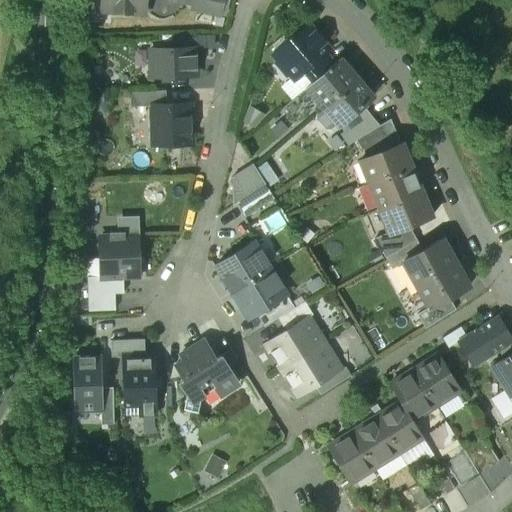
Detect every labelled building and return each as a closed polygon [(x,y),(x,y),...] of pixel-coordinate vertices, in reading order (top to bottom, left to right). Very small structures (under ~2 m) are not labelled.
[(101,0),(101,2),(111,3),(111,12),(144,14),(145,0),(101,0)] [(222,0),(193,0),(192,8),(219,15),(222,0)] [(306,25),(273,54),(279,60),(276,62),(287,75),(289,73),(295,79),(324,54),(328,51),(321,43),(323,41),(315,32),(314,33),(306,25)] [(194,48),(150,50),(151,77),(195,76),(194,48)] [(324,54),(295,79),(303,88),(306,86),(332,64),(324,54)] [(332,64),(306,86),(324,107),(357,80),(338,58),(332,64)] [(357,80),(324,108),(339,125),(372,97),(357,80)] [(165,91),(129,92),(129,107),(151,106),(151,105),(165,105),(165,91)] [(165,105),(151,105),(151,106),(153,145),(190,144),(189,104),(165,105)] [(368,113),(346,130),(355,140),(356,140),(378,126),(368,113)] [(389,120),(379,126),(378,126),(356,140),(362,150),(363,149),(394,130),(389,120)] [(363,149),(363,150),(366,158),(400,144),(394,130),(363,149)] [(366,158),(359,161),(368,183),(411,166),(402,143),(400,144),(366,158)] [(275,174),(266,161),(256,167),(265,181),(275,174)] [(252,164),(242,170),(254,190),(264,184),(265,184),(252,164)] [(411,166),(368,183),(378,208),(421,191),(411,166)] [(254,190),(242,170),(231,177),(244,197),(254,190)] [(244,197),(235,203),(243,217),(273,198),(265,184),(264,184),(254,190),(244,197)] [(421,191),(378,208),(388,232),(389,233),(408,225),(431,216),(421,191)] [(136,218),(120,219),(120,232),(124,231),(124,235),(137,234),(136,218)] [(408,225),(389,233),(388,232),(374,238),(384,257),(416,239),(408,225)] [(137,234),(124,235),(124,231),(120,232),(109,232),(109,236),(99,236),(100,275),(100,276),(122,276),(138,275),(137,234)] [(422,249),(402,261),(402,262),(415,284),(455,262),(442,238),(422,249)] [(416,239),(384,257),(391,268),(402,262),(402,261),(422,249),(416,239)] [(253,242),(215,265),(223,278),(222,278),(230,291),(269,267),(253,242)] [(455,262),(415,284),(428,306),(428,308),(448,297),(468,285),(455,262)] [(269,267),(230,291),(238,304),(239,303),(247,316),(254,312),(285,293),(269,267)] [(122,276),(100,276),(100,275),(87,276),(88,293),(114,292),(123,291),(122,276)] [(114,292),(88,293),(88,309),(114,308),(114,292)] [(285,293),(254,312),(263,325),(276,317),(293,306),(285,293)] [(448,297),(428,308),(428,306),(416,313),(424,327),(455,308),(448,297)] [(293,306),(276,317),(285,330),(307,316),(311,313),(303,300),(293,306)] [(511,338),(497,315),(456,340),(471,364),(511,338)] [(285,330),(264,342),(280,368),(323,341),(307,316),(285,330)] [(143,337),(110,339),(111,355),(123,354),(123,353),(144,352),(143,337)] [(236,357),(223,337),(212,344),(219,354),(219,353),(226,363),(236,357)] [(214,356),(203,338),(180,352),(183,357),(174,362),(183,376),(179,379),(186,392),(192,400),(200,395),(214,386),(219,393),(237,382),(226,363),(219,353),(219,354),(214,356)] [(323,341),(280,368),(296,393),(315,381),(338,367),(323,341)] [(511,350),(490,364),(511,398),(511,350)] [(144,352),(123,353),(123,354),(125,413),(154,412),(152,352),(144,352)] [(458,389),(436,353),(412,368),(434,403),(458,389)] [(99,354),(73,355),(74,409),(100,408),(100,385),(99,354)] [(338,367),(315,381),(321,391),(345,377),(338,367)] [(434,403),(412,368),(388,383),(399,400),(411,418),(434,403)] [(112,385),(100,385),(100,408),(100,421),(113,421),(112,385)] [(200,395),(192,400),(186,392),(183,407),(196,410),(200,395)] [(511,406),(504,393),(483,406),(496,427),(511,417),(511,406)] [(399,400),(375,414),(397,450),(422,435),(411,418),(399,400)] [(397,450),(375,414),(369,415),(365,417),(362,423),(352,429),(374,465),(397,450)] [(352,429),(328,444),(350,480),(374,465),(352,429)] [(465,452),(478,473),(498,460),(485,440),(465,452)] [(463,449),(444,460),(459,484),(478,473),(465,452),(463,449)] [(397,450),(374,465),(380,475),(404,460),(397,450)] [(454,487),(441,467),(431,473),(444,494),(454,487)] [(364,500),(351,480),(341,487),(354,507),(364,500)] [(429,502),(417,482),(407,488),(419,508),(429,502)] [(395,499),(374,511),(395,511),(401,509),(395,499)]
